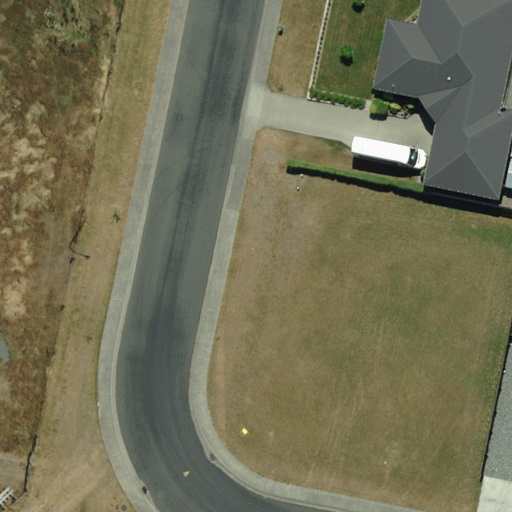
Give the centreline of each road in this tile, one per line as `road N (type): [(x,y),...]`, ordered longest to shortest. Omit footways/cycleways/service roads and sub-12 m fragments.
road 1 (residential): [(149,387),(226,0)]
road 2 (residential): [(149,387),(171,472),(209,511)]
